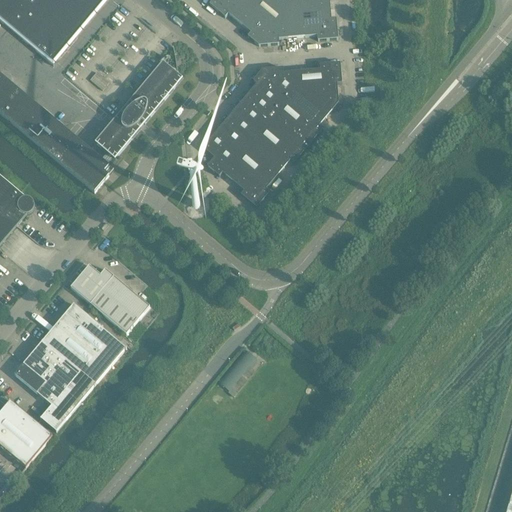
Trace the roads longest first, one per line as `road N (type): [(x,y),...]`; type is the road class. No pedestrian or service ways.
road 1 (unclassified): [(406,138),(294,271),(274,280),(239,272),(143,188)]
road 2 (unclassified): [(143,188),(148,164),(215,74),(205,51),(144,0)]
road 3 (unclassified): [(0,337),(107,208),(143,188)]
road 4 (unclassified): [(511,6),(406,138)]
road 5 (unclassified): [(406,138),(511,29)]
